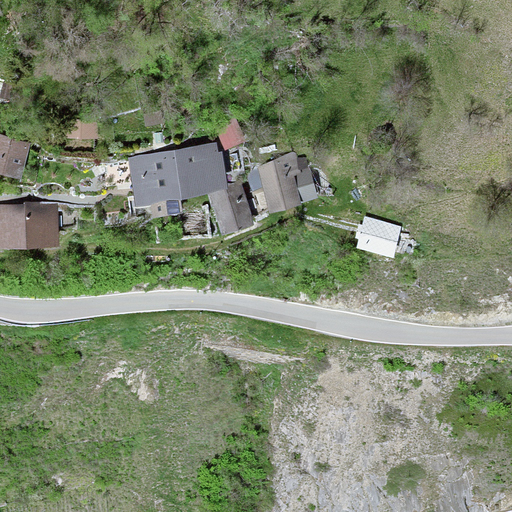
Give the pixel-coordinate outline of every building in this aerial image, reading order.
[(245,134),(236,117),(219,126),(227,143),(245,134)] [(0,166),(19,172),(27,145),(0,136),(0,166)] [(217,184),(212,146),(134,156),(139,194),(217,184)] [(303,204),(288,158),(259,168),(274,213),(303,204)] [(252,218),(238,183),(213,193),(227,228),(252,218)] [(57,236),(53,201),(0,207),(0,239),(1,244),(57,236)] [(401,228),(365,220),(360,242),(396,250),(401,228)]
